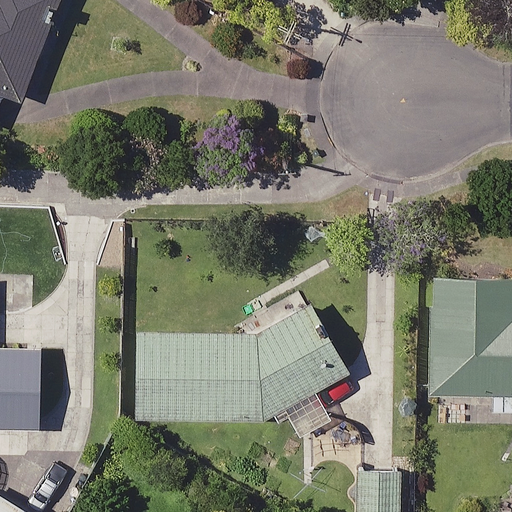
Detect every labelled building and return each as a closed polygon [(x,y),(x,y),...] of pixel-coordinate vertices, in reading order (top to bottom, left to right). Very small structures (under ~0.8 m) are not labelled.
[(0,0),(0,88),(2,83),(20,89),(52,0),(0,0)] [(511,265),(431,262),(427,383),(491,385),(491,401),(511,401),(511,265)] [(132,322),(131,410),(272,411),(349,367),(310,299),(268,323),(132,322)] [(0,417),(36,419),(38,340),(0,338),(0,417)] [(397,511),(399,462),(357,460),(355,511),(397,511)] [(54,511),(0,482),(0,511),(54,511)]
